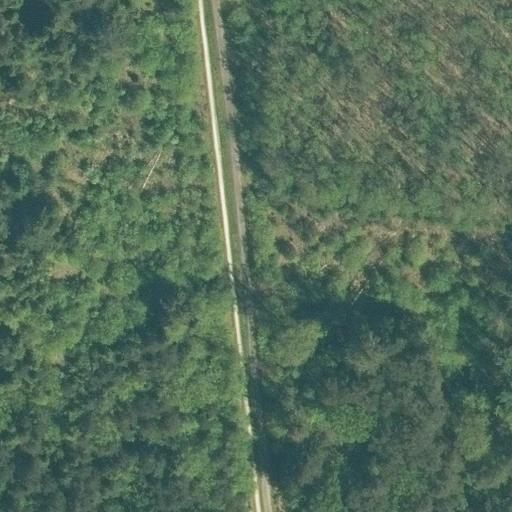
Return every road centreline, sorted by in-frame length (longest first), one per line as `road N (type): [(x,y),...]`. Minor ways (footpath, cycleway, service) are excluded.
road 1 (track): [(214,0),(266,511)]
road 2 (track): [(511,317),(248,297)]
